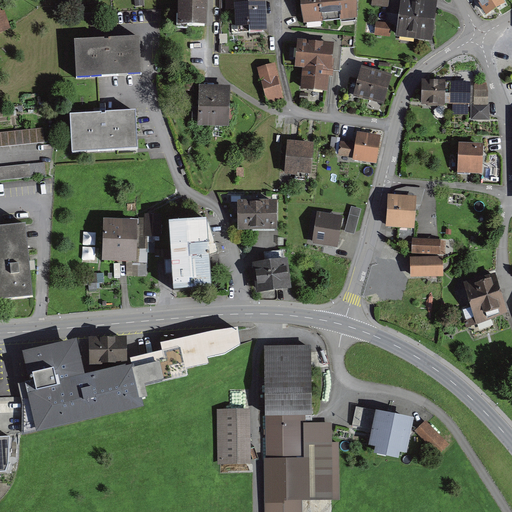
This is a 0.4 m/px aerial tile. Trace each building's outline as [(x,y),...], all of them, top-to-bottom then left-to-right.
[(182,0),(182,27),(204,27),(204,0),(182,0)] [(302,0),(305,23),(355,18),(353,0),(302,0)] [(476,0),(487,16),(504,6),(500,0),(476,0)] [(435,5),(404,1),(399,37),(431,41),(435,5)] [(264,7),(237,9),(239,32),(250,31),(250,34),(266,33),(264,7)] [(139,39),(75,42),(77,78),(141,75),(139,39)] [(333,47),(299,44),(297,68),(305,68),(303,91),(326,93),(327,77),(330,77),(333,47)] [(273,67),(261,70),(269,103),(281,100),(273,67)] [(389,79),(363,72),(356,96),(382,103),(389,79)] [(423,105),(443,106),(444,85),(424,84),(423,105)] [(469,85),(452,85),(452,104),(455,104),(455,113),(467,113),(467,104),(469,104),(469,85)] [(486,85),(475,85),(475,102),(486,103),(486,85)] [(201,91),(200,111),(228,112),(228,91),(201,91)] [(488,106),(473,106),(473,119),(488,119),(488,106)] [(200,111),(200,127),(227,127),(228,112),(200,111)] [(71,117),(73,153),(137,150),(135,113),(71,117)] [(379,140),(359,136),(357,146),(341,144),(339,157),(375,162),(379,140)] [(311,148),(289,146),(287,173),(309,174),(311,148)] [(482,148),(460,148),(459,174),(481,175),(482,148)] [(239,176),(228,176),(228,185),(239,185),(239,176)] [(388,227),(413,228),(415,202),(390,200),(388,227)] [(239,206),(239,231),(275,231),(274,206),(239,206)] [(336,247),(340,220),(319,216),(314,244),(336,247)] [(25,226),(0,228),(0,301),(33,298),(25,226)] [(133,227),(100,226),(99,265),(131,267),(133,227)] [(202,226),(165,228),(168,295),(206,293),(202,226)] [(441,261),(411,262),(411,277),(441,276),(441,261)] [(285,264),(256,268),(259,294),(289,290),(285,264)] [(402,274),(376,266),(369,292),(395,299),(402,274)] [(468,287),(478,321),(503,314),(493,279),(468,287)] [(240,345),(236,326),(164,342),(166,351),(133,358),(135,367),(83,378),(75,339),(26,350),(33,381),(21,383),(25,400),(30,399),(37,430),(144,407),(142,399),(148,398),(146,385),(191,375),(189,368),(209,364),(208,357),(226,353),(240,345)] [(125,335),(89,337),(91,362),(126,361),(125,335)] [(303,355),(261,355),(262,507),(327,506),(326,431),(303,431),(303,355)] [(245,470),(245,418),(217,418),(217,471),(245,470)] [(407,427),(372,420),(366,449),(402,456),(407,427)] [(445,452),(421,429),(412,439),(436,462),(445,452)] [(0,472),(4,472),(10,461),(8,435),(0,435),(0,472)]
